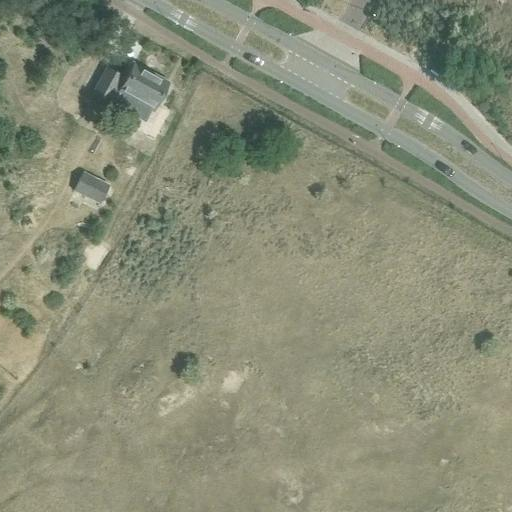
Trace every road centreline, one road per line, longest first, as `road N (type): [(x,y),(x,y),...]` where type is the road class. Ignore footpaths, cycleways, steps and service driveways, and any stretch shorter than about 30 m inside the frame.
road 1 (primary): [(309,89),(511,212)]
road 2 (primary): [(511,179),(399,103),(321,64)]
road 3 (primary): [(147,0),(309,89)]
road 4 (primary): [(321,64),(210,0)]
